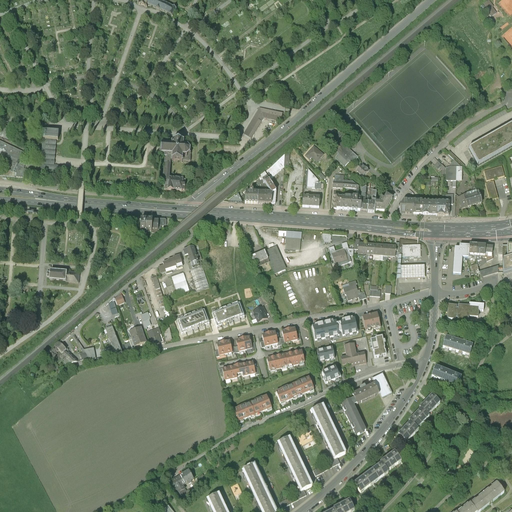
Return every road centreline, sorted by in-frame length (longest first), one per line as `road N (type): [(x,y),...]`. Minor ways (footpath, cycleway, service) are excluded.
road 1 (unclassified): [(423,366),(362,373),(241,429),(98,511)]
road 2 (residential): [(430,0),(184,207)]
road 3 (residential): [(59,373),(254,329)]
road 4 (residential): [(298,511),(377,436),(423,366)]
road 5 (residential): [(299,320),(434,292)]
